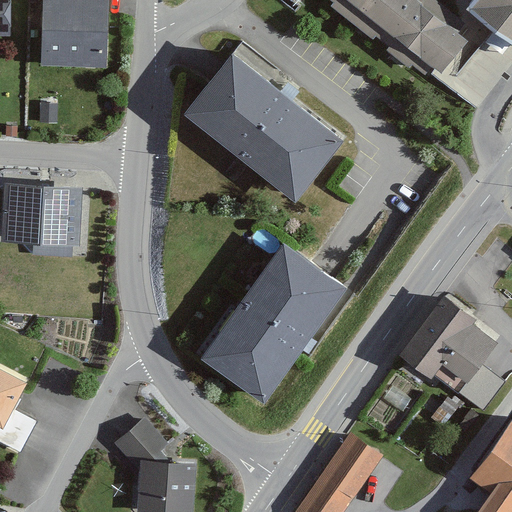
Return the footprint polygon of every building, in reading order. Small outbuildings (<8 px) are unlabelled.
[(0,0),(0,35),(12,36),(14,0),(0,0)] [(110,0),(44,0),(43,66),(108,68),(110,0)] [(511,65),(511,0),(478,0),(473,7),(495,24),(484,37),(437,0),(339,0),(477,109),(511,65)] [(195,114),(302,198),(349,138),(242,54),(195,114)] [(84,189),(8,185),(6,241),(35,242),(34,256),(71,258),(71,244),(82,244),(84,189)] [(355,288),(292,241),(209,355),(272,401),(355,288)] [(479,321),(446,299),(406,359),(437,379),(447,364),(474,382),(499,344),(475,327),(479,321)] [(31,383),(0,367),(0,423),(7,428),(31,383)] [(116,442),(141,471),(138,510),(164,511),(191,511),(195,462),(176,460),(141,420),(116,442)] [(511,511),(511,426),(471,479),(492,496),(479,511),(511,511)] [(343,511),(382,458),(350,436),(296,511),(343,511)]
